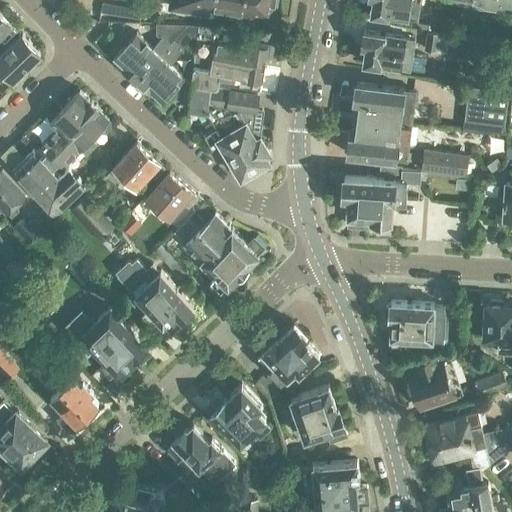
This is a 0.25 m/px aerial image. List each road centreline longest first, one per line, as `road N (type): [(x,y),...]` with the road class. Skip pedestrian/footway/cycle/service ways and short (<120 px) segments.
road 1 (residential): [(322,260),(276,289),(41,511)]
road 2 (residential): [(304,208),(266,210),(219,187),(75,54)]
road 3 (unclassified): [(405,511),(378,397),(322,260)]
road 4 (unclassified): [(304,208),(299,135),(321,0)]
road 5 (residential): [(511,270),(322,260)]
